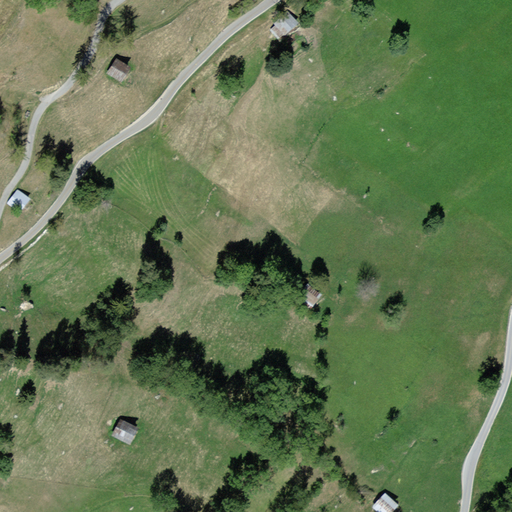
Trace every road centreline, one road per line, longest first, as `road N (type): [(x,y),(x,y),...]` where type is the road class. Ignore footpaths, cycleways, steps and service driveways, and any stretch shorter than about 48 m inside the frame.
road 1 (residential): [(0,259),(43,222),(85,160),(147,121),(224,34),(271,0)]
road 2 (residential): [(511,320),(461,511)]
road 3 (track): [(28,153),(39,111),(92,52),(101,18),(118,0)]
